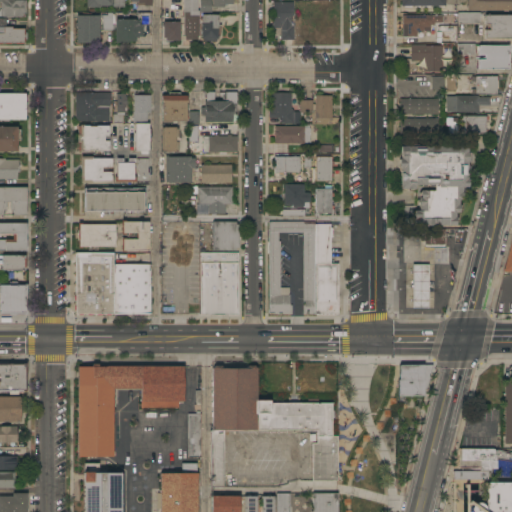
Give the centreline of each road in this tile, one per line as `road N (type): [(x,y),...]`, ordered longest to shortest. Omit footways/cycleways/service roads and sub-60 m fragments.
road 1 (residential): [(52,511),(52,0)]
road 2 (residential): [(368,71),(0,70)]
road 3 (residential): [(253,341),(254,0)]
road 4 (secondary): [(367,341),(53,341)]
road 5 (tertiary): [(367,341),(368,220)]
